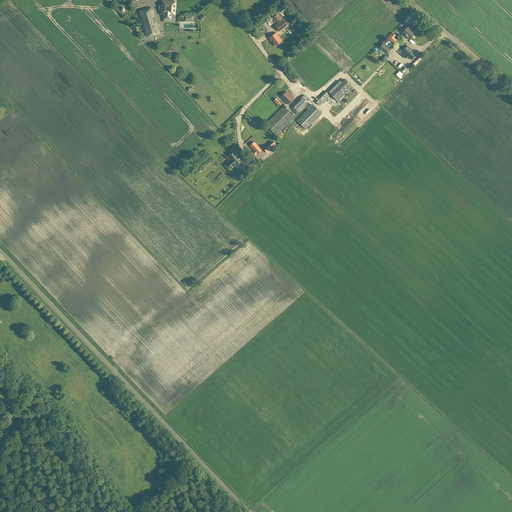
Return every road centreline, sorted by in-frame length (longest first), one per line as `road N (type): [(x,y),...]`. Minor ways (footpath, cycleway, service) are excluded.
road 1 (unclassified): [(245,511),(0,251)]
road 2 (unclassified): [(244,108),(278,72),(224,0)]
road 3 (unclassified): [(511,93),(409,0)]
